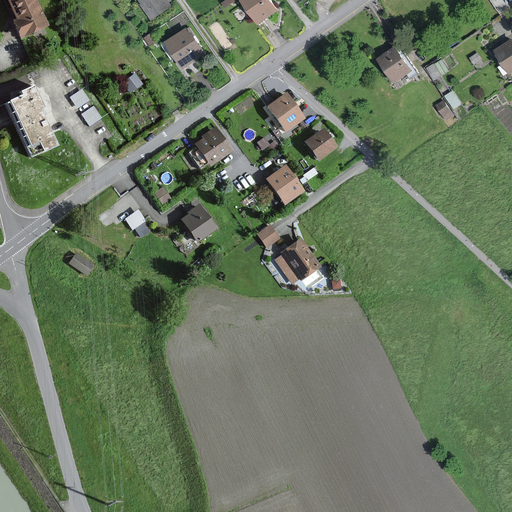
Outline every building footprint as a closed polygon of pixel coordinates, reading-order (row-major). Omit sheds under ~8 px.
[(46,28),(33,0),(3,0),(13,21),(9,23),(17,41),(46,28)] [(171,5),(167,0),(136,0),(151,20),(171,5)] [(277,9),(270,0),(241,0),(259,22),(277,9)] [(190,35),(187,30),(167,42),(182,68),(205,54),(193,34),(190,35)] [(511,73),(511,38),(495,50),(511,74),(511,73)] [(436,50),(432,45),(423,51),(426,56),(436,50)] [(413,70),(396,46),(377,59),(394,83),(413,70)] [(140,84),(134,75),(122,84),(129,92),(140,84)] [(41,109),(31,86),(17,93),(19,97),(6,103),(30,156),(40,152),(40,153),(55,146),(38,110),(41,109)] [(81,87),(69,94),(76,106),(88,98),(81,87)] [(455,87),(446,91),(452,106),(461,102),(455,87)] [(302,120),(284,95),(264,109),(282,135),(302,120)] [(453,115),(444,101),(438,105),(447,119),(453,115)] [(99,118),(92,107),(81,115),(89,125),(99,118)] [(229,154),(212,130),(199,139),(200,141),(193,147),(208,168),(229,154)] [(334,150),(320,130),(302,144),(316,163),(334,150)] [(270,131),(256,140),(263,150),(277,140),(270,131)] [(301,193),(282,167),(264,181),(283,207),(301,193)] [(162,185),(154,190),(161,202),(169,197),(162,185)] [(216,228),(200,205),(189,212),(191,215),(184,220),(199,240),(216,228)] [(136,208),(124,216),(138,236),(150,228),(136,208)] [(279,237),(271,226),(258,235),(266,246),(279,237)] [(320,266),(301,239),(282,252),(284,255),(277,260),(293,282),(300,277),(301,280),(320,266)] [(94,265),(77,254),(71,263),(87,274),(94,265)]
